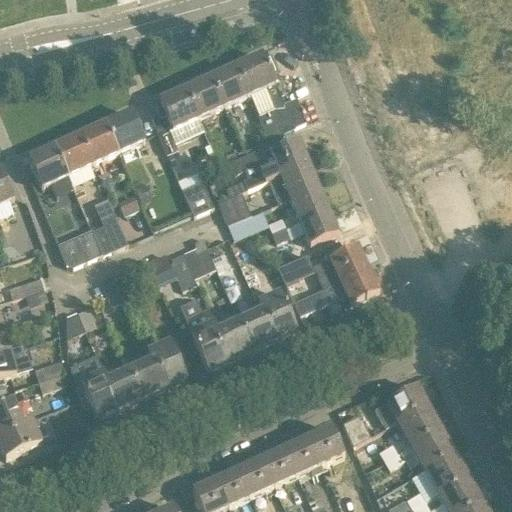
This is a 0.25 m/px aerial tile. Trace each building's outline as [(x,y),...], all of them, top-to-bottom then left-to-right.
[(236,73),(250,103),(258,122),(257,123),(268,147),(294,136),(294,135),(306,130),(295,106),(283,112),(262,62),(236,73)] [(224,115),(250,103),(236,73),(210,85),(224,115)] [(198,126),(224,115),(210,85),(185,96),(198,126)] [(186,132),(198,126),(185,96),(159,108),(170,132),(156,138),(166,161),(177,156),(173,148),(169,139),(186,132)] [(106,131),(119,161),(145,150),(131,120),(106,131)] [(93,172),(119,161),(106,131),(80,142),(93,172)] [(67,184),(93,172),(80,142),(54,154),(67,184)] [(268,187),(306,171),(303,163),(305,163),(298,147),(269,159),(271,164),(258,170),(252,158),(228,169),(233,180),(243,176),(247,185),(243,187),(247,196),(268,187)] [(41,195),(67,184),(54,154),(28,165),(41,195)] [(288,206),(318,194),(311,178),(310,179),(306,171),(268,187),(279,210),(288,206)] [(0,177),(0,213),(14,207),(1,177),(0,177)] [(182,197),(193,223),(213,214),(201,188),(182,197)] [(299,228),(326,217),(323,210),(324,209),(318,194),(288,206),(299,228)] [(240,199),(217,209),(227,232),(250,222),(240,199)] [(326,217),(299,228),(309,253),(338,241),(331,225),(329,225),(326,217)] [(90,237),(100,261),(101,262),(127,251),(114,220),(101,226),(104,232),(90,237)] [(272,240),(284,234),(280,224),(267,230),(272,240)] [(284,234),(272,240),(276,250),(289,245),(284,234)] [(72,274),(100,261),(90,237),(58,251),(66,272),(72,274)] [(206,279),(215,275),(205,252),(202,245),(193,249),(195,254),(206,279)] [(234,248),(237,254),(243,251),(241,245),(234,248)] [(323,298),(366,277),(362,270),(364,269),(356,253),(329,266),(334,278),(317,284),(323,297),(323,298)] [(213,268),(222,264),(219,258),(210,262),(213,268)] [(194,284),(184,262),(183,260),(171,265),(184,296),(196,291),(193,285),(194,284)] [(224,275),(220,266),(213,268),(217,278),(224,275)] [(286,292),(297,288),(289,269),(282,272),(278,274),(286,292)] [(323,297),(302,306),(293,309),(299,322),(345,302),(350,312),(329,322),(337,341),(349,335),(351,338),(384,323),(374,302),(379,300),(371,285),(370,285),(366,277),(323,298),(323,297)] [(112,283),(122,306),(133,301),(123,278),(112,283)] [(111,311),(122,306),(112,283),(100,288),(106,301),(111,311)] [(41,284),(8,294),(12,305),(44,296),(41,284)] [(261,318),(274,347),(296,337),(279,298),(256,308),(260,318),(261,318)] [(75,320),(84,337),(96,332),(88,314),(75,320)] [(218,340),(216,338),(207,317),(184,327),(206,377),(225,369),(213,342),(218,340)] [(251,357),(274,347),(261,318),(260,318),(238,328),(251,357)] [(66,345),(84,337),(75,320),(65,324),(66,345)] [(225,369),(251,357),(238,328),(216,338),(218,340),(213,342),(225,369)] [(156,369),(167,394),(186,386),(169,347),(146,357),(150,367),(152,371),(156,369)] [(0,386),(28,378),(21,354),(0,360),(0,386)] [(141,406),(167,394),(156,369),(152,371),(150,367),(128,377),(141,406)] [(38,388),(61,381),(63,380),(60,369),(34,376),(38,388)] [(85,415),(90,412),(96,426),(115,417),(104,392),(108,390),(107,386),(106,387),(102,377),(79,387),(74,389),(85,415)] [(115,417),(141,406),(128,377),(107,386),(108,390),(104,392),(115,417)] [(61,381),(38,388),(41,400),(65,393),(61,381)] [(397,430),(422,415),(427,412),(416,394),(386,411),(374,416),(384,437),(397,430)] [(21,430),(23,430),(13,408),(0,414),(0,445),(23,436),(21,430)] [(422,415),(397,430),(410,453),(410,454),(436,439),(422,415)] [(370,445),(360,422),(342,430),(352,453),(370,445)] [(23,436),(0,445),(0,454),(5,466),(41,450),(31,426),(23,430),(21,430),(23,436)] [(308,447),(320,474),(331,469),(344,463),(331,435),(315,442),(316,444),(308,447)] [(423,478),(449,463),(436,439),(410,454),(423,478)] [(311,478),(320,474),(308,447),(300,451),(300,449),(285,456),(297,484),(311,478)] [(364,479),(384,468),(397,461),(392,453),(391,451),(390,452),(378,459),(378,457),(358,468),(364,479)] [(274,495),(297,484),(285,456),(269,463),(270,464),(262,468),(274,495)] [(397,461),(384,468),(389,477),(402,470),(397,461)] [(437,501),(463,487),(449,463),(423,478),(429,487),(437,501)] [(251,505),(274,495),(262,468),(254,471),(253,470),(238,477),(251,505)] [(225,511),(234,511),(251,505),(238,477),(223,483),(224,485),(215,489),(225,511)] [(443,511),(473,511),(477,510),(463,487),(437,501),(443,511)] [(225,511),(215,489),(208,492),(207,490),(191,497),(198,511),(225,511)] [(419,511),(424,509),(419,499),(405,506),(404,505),(391,511),(419,511)]
